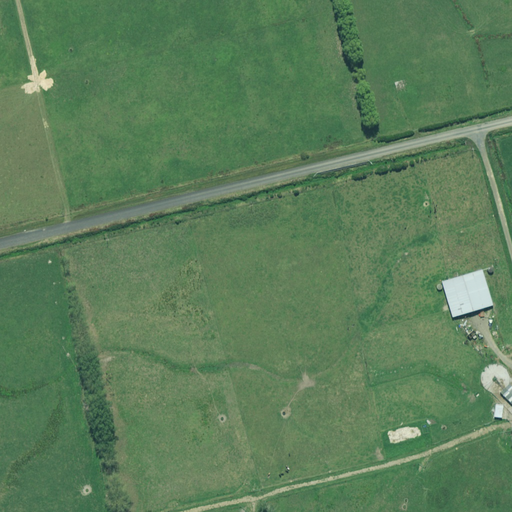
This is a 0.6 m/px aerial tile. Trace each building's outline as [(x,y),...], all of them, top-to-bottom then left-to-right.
[(492,306),(482,270),(442,282),(453,318),(492,306)] [(467,336),(470,339),(477,333),(474,330),(467,336)] [(511,386),(509,384),(500,393),(511,404),(511,386)] [(440,405),(433,395),(429,398),(436,408),(440,405)] [(503,405),(495,404),(494,417),(501,418),(503,405)] [(417,437),(414,424),(382,432),(386,445),(417,437)]
